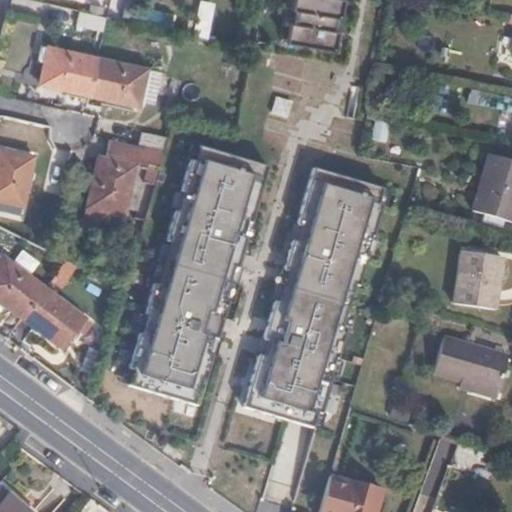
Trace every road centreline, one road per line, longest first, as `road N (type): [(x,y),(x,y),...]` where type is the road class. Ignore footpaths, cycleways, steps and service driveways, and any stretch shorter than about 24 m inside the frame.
road 1 (secondary): [(184,511),(0,375)]
road 2 (secondary): [(0,403),(149,511)]
